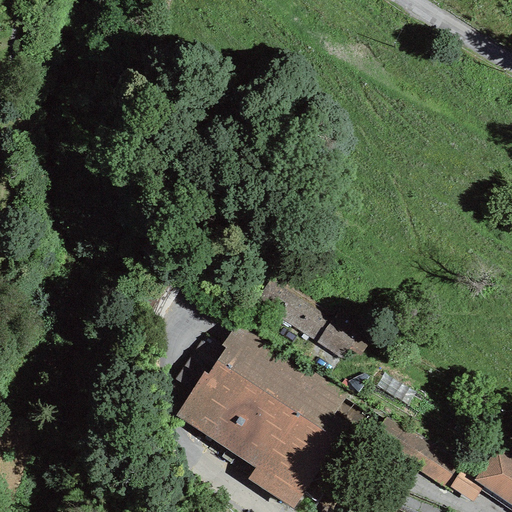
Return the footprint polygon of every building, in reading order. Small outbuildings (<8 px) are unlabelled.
[(370,343),(269,278),(254,302),(343,359),(349,350),(361,358),(370,343)] [(348,395),(235,324),(221,346),(225,348),(208,375),(203,371),(175,416),(255,467),(247,479),(293,509),(338,440),(325,432),(348,395)] [(464,461),(387,415),(370,443),(448,489),(449,487),(459,471),(464,461)] [(482,486),(511,505),(511,458),(495,447),(473,480),(482,486)] [(472,502),(482,486),(473,480),(459,471),(449,487),(472,502)]
